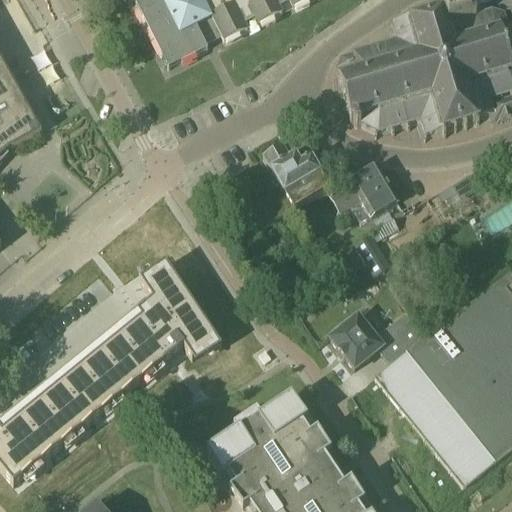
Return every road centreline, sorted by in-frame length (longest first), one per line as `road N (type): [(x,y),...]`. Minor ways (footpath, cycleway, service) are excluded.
road 1 (residential): [(404,511),(302,360),(253,324),(163,177)]
road 2 (residential): [(312,77),(318,113),(336,140),(389,161),(475,160),(511,143)]
road 3 (residential): [(0,315),(163,177)]
road 4 (residential): [(163,177),(64,0)]
road 5 (residential): [(163,177),(312,77)]
road 6 (residential): [(312,77),(331,48),(410,0)]
